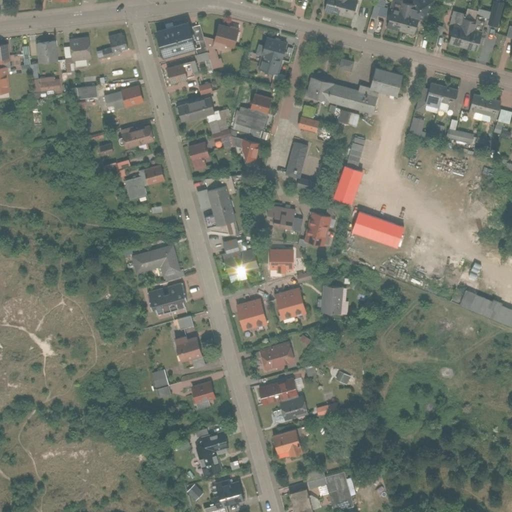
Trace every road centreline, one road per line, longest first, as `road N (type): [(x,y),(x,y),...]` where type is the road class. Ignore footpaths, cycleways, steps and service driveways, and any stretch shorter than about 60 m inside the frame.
road 1 (residential): [(134,12),(274,511)]
road 2 (residential): [(511,83),(305,29)]
road 3 (residential): [(305,29),(268,169)]
road 4 (residential): [(0,28),(134,12)]
